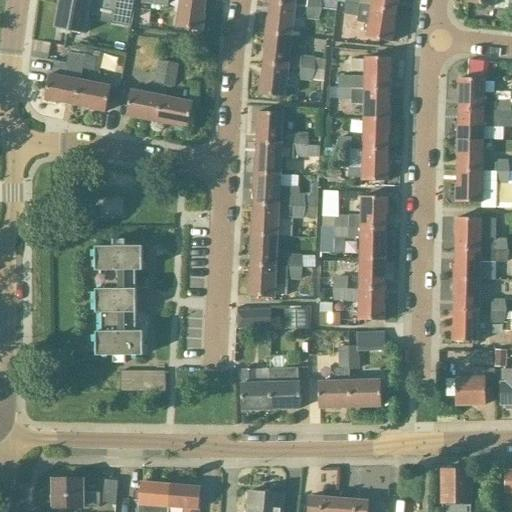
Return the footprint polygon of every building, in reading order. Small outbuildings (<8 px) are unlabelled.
[(85,38),(91,9),(116,14),(118,0),(89,0),(90,1),(83,0),(61,0),(55,33),(85,38)] [(208,1),(203,0),(142,0),(142,3),(168,7),(168,0),(180,0),(177,28),(203,31),(208,1)] [(269,0),(269,3),(336,10),(337,1),(330,0),(269,0)] [(346,0),(346,4),(398,12),(400,0),(346,0)] [(336,10),(269,3),(266,34),(292,37),(292,36),(307,38),(308,24),(320,25),(321,9),(336,11),(336,10)] [(398,12),(346,4),(345,15),(359,17),(361,6),(372,8),(368,38),(393,42),(398,12)] [(266,34),(262,64),(288,67),(301,68),(316,71),(325,71),(326,60),(315,59),(315,58),(290,56),(292,37),(266,34)] [(99,58),(87,56),(84,69),(97,71),(99,58)] [(330,87),(330,88),(391,89),(391,59),(365,59),(365,77),(339,77),(338,87),(330,87)] [(165,85),(169,62),(158,60),(154,83),(165,85)] [(491,61),(472,60),(471,75),(490,76),(491,61)] [(179,64),(169,62),(165,85),(175,87),(179,64)] [(288,67),(262,64),(259,95),(285,98),(288,67)] [(316,71),(301,68),(299,81),(314,82),(316,71)] [(75,108),(80,83),(50,78),(45,103),(75,108)] [(486,79),(460,78),(459,110),(510,111),(510,112),(511,111),(511,100),(511,99),(506,99),(506,95),(486,94),(486,79)] [(110,88),(80,83),(75,108),(106,114),(110,88)] [(391,89),(330,88),(330,99),(339,99),(339,100),(352,100),(352,105),(364,105),(364,119),(390,120),(391,89)] [(158,123),(163,97),(131,91),(126,117),(158,123)] [(193,102),(163,97),(158,123),(188,129),(193,102)] [(510,111),(459,110),(458,141),(484,141),(485,123),(510,123),(510,112),(510,111)] [(257,112),(256,144),(321,147),(321,146),(309,145),(309,134),(295,133),(294,145),(282,144),(283,114),(257,112)] [(338,138),(338,150),(390,151),(390,120),(364,119),(363,149),(352,149),(352,138),(338,138)] [(458,141),(457,172),(484,172),(484,171),(484,141),(458,141)] [(321,147),(256,144),(255,174),(281,175),(282,159),(294,159),(295,157),(320,158),(321,147)] [(390,151),(338,150),(338,161),(340,161),(340,170),(350,170),(350,168),(363,168),(363,181),(389,181),(390,151)] [(495,160),(495,172),(510,173),(510,160),(495,160)] [(457,172),(457,202),(483,202),(483,187),(496,187),(496,184),(510,184),(510,182),(511,181),(511,172),(510,173),(495,172),(484,171),(484,172),(457,172)] [(255,174),(253,205),(317,208),(318,194),(305,193),(305,195),(293,194),(293,189),(280,188),(281,175),(255,174)] [(323,208),(323,227),(388,229),(389,198),(363,198),(362,217),(333,217),(333,208),(323,208)] [(253,205),(252,235),(278,237),(279,217),(290,218),(305,219),(305,218),(316,219),(317,208),(253,205)] [(456,218),(455,249),(507,249),(507,239),(482,238),(482,219),(456,218)] [(388,229),(323,227),(321,227),(321,253),(343,253),(343,240),(362,240),(361,259),(387,259),(388,229)] [(278,237),(252,235),(251,266),(277,267),(277,266),(278,237)] [(101,291),(96,291),(97,315),(101,315),(102,333),(97,333),(97,357),(114,357),(115,364),(127,364),(127,357),(144,357),(144,333),(137,333),(137,314),(137,290),(136,290),(136,272),(143,272),(143,248),(126,248),(126,241),(113,241),(114,248),(96,248),(96,272),(101,272),(101,291)] [(455,249),(455,280),(481,280),(481,262),(507,262),(507,249),(455,249)] [(289,254),(288,267),(288,268),(302,269),(303,255),(289,254)] [(361,259),(360,289),(360,290),(386,290),(387,259),(361,259)] [(277,267),(251,266),(250,297),(276,298),(276,285),(288,285),(288,280),(315,281),(316,269),(302,269),(288,268),(288,267),(277,266),(277,267)] [(334,277),(334,289),(348,289),(348,277),(334,277)] [(481,280),(455,280),(454,312),(480,312),(481,280)] [(334,289),(334,301),(348,301),(348,303),(360,303),(360,320),(385,321),(386,290),(360,290),(360,289),(348,289),(334,289)] [(506,300),(492,300),(492,312),(506,312),(511,312),(511,302),(506,303),(506,300)] [(272,310),(253,311),(253,330),(272,329),(272,310)] [(309,310),(285,310),(285,330),(309,329),(309,310)] [(480,312),(454,312),(453,342),(479,342),(480,312)] [(492,312),(492,323),(505,323),(506,312),(492,312)] [(340,327),(341,314),(320,314),(319,327),(340,327)] [(337,358),(347,357),(347,345),(337,345),(337,358)] [(348,345),(348,357),(356,357),(356,345),(348,345)] [(506,365),(506,348),(495,348),(495,365),(506,365)] [(492,365),(492,350),(471,350),(471,365),(492,365)] [(335,382),(319,382),(320,409),(351,408),(350,381),(351,381),(350,370),(360,369),(359,357),(339,358),(339,369),(335,369),(335,382)] [(298,368),(284,368),(270,369),(271,384),(272,410),(301,409),(301,383),(299,383),(298,368)] [(489,379),(487,379),(487,369),(471,368),(471,379),(455,378),(454,404),(489,405),(489,379)] [(271,384),(260,385),(260,369),(243,370),(244,385),(242,385),(243,411),(272,410),(271,384)] [(511,369),(503,369),(503,384),(504,405),(507,405),(508,410),(511,409),(511,369)] [(121,371),(121,391),(166,391),(166,371),(121,371)] [(380,380),(351,381),(350,381),(351,408),(381,407),(380,380)] [(338,484),(339,469),(323,469),(323,483),(338,484)] [(471,511),(471,503),(471,470),(441,470),(441,504),(442,504),(442,511),(471,511)] [(511,511),(511,470),(505,470),(504,506),(503,511),(511,511)] [(119,481),(106,480),(104,504),(117,505),(119,481)] [(54,509),(84,508),(101,508),(101,494),(84,494),(84,481),(54,481),(54,509)] [(170,507),(171,486),(142,483),(139,511),(168,511),(169,507),(170,507)] [(171,486),(170,507),(184,508),(183,511),(199,511),(201,488),(171,486)] [(246,511),(283,511),(285,495),(249,492),(246,511)] [(338,511),(340,499),(310,496),(308,511),(338,511)] [(340,499),(338,511),(369,511),(370,502),(340,499)]
